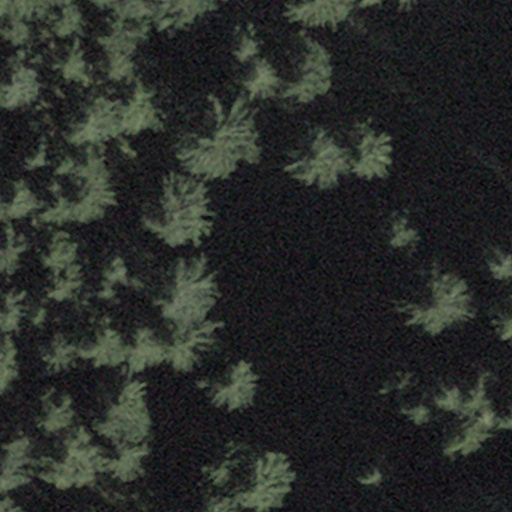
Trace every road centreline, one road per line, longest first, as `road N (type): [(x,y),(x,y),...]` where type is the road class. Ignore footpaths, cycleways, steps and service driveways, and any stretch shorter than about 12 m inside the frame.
road 1 (track): [(164,0),(186,121),(262,300)]
road 2 (track): [(511,442),(301,511)]
